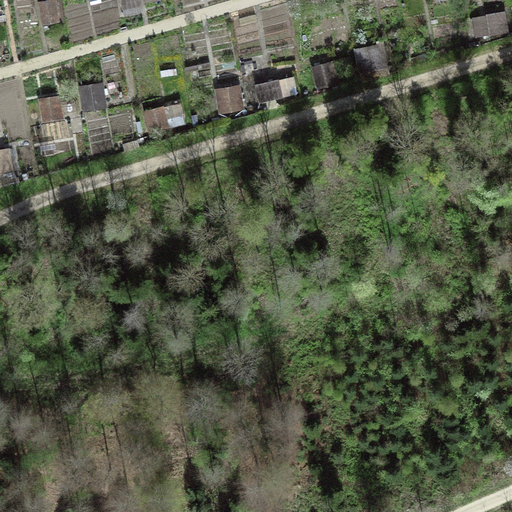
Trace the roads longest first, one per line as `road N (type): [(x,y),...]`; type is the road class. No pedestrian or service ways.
road 1 (track): [(0,216),(511,46)]
road 2 (track): [(255,0),(0,73)]
